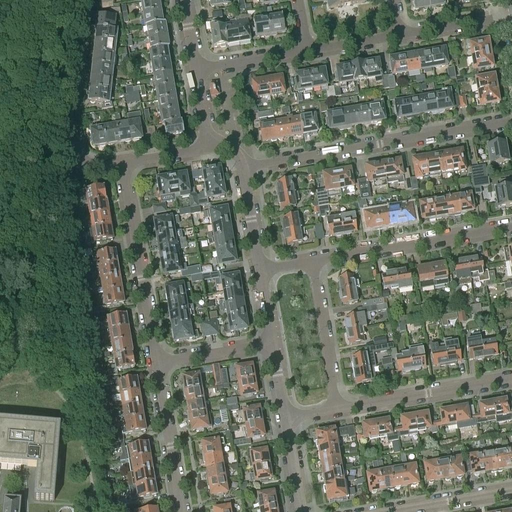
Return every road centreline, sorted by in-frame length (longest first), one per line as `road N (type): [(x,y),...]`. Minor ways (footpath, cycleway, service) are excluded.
road 1 (residential): [(242,167),(511,120)]
road 2 (residential): [(156,363),(122,163)]
road 3 (residential): [(122,163),(94,166),(74,144),(84,0)]
road 4 (residential): [(312,261),(511,227)]
road 5 (residential): [(335,409),(511,379)]
road 6 (residential): [(182,511),(156,363)]
road 7 (residential): [(335,409),(312,261)]
road 8 (residential): [(389,511),(511,490)]
